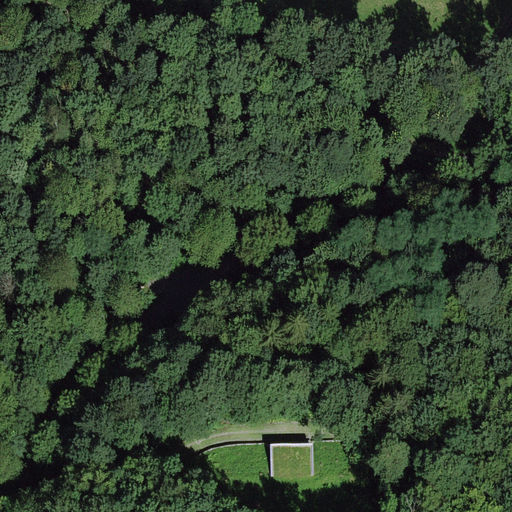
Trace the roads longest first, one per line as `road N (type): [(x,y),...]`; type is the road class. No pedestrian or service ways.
road 1 (residential): [(511,161),(319,218),(193,284),(99,352),(0,492)]
road 2 (track): [(457,174),(435,152),(206,45),(67,0)]
road 3 (track): [(1,489),(101,486),(213,438),(302,428)]
road 4 (track): [(0,340),(153,284),(193,284)]
